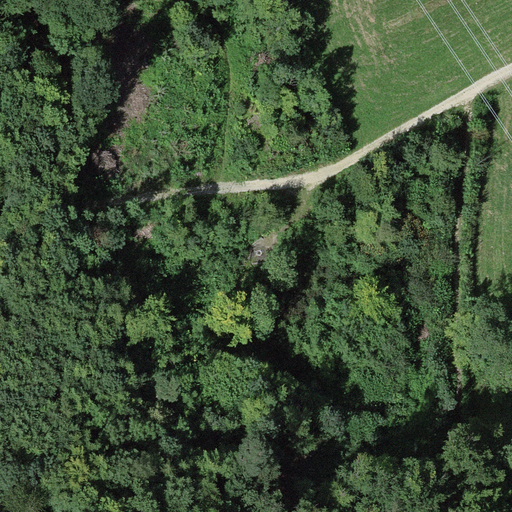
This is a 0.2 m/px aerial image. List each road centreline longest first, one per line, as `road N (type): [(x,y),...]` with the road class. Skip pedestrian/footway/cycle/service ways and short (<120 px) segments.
road 1 (track): [(0,219),(242,187),(298,171),(465,93)]
road 2 (track): [(443,511),(464,232),(465,93)]
road 3 (track): [(242,187),(229,102),(231,43),(167,0)]
